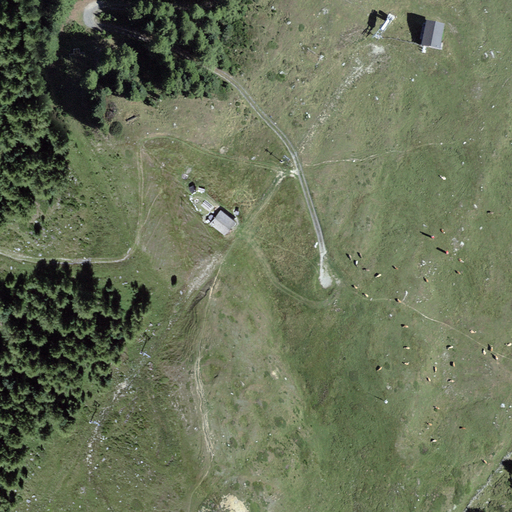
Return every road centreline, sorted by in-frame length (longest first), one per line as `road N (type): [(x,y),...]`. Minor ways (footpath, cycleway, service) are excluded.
road 1 (track): [(220,0),(197,9),(99,4),(86,14),(235,83),(298,166)]
road 2 (track): [(0,252),(55,261),(125,257),(136,236),(138,147)]
road 3 (track): [(298,166),(264,167),(156,132),(138,147)]
road 4 (track): [(298,166),(331,301)]
